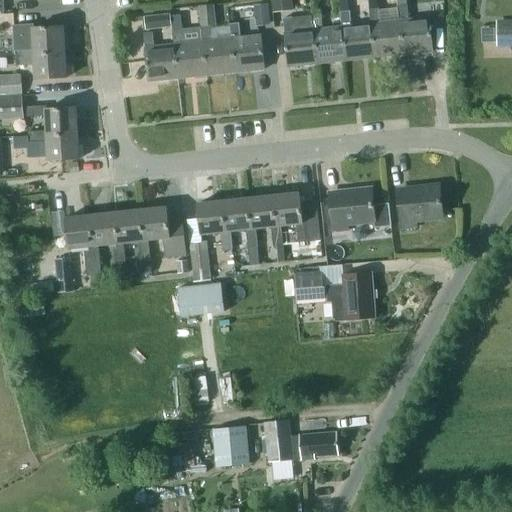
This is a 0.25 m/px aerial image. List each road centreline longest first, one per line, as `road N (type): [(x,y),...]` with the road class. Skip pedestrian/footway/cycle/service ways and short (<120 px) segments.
road 1 (residential): [(511,182),(484,157),(444,139),(148,167),(126,155),(116,137),(101,0)]
road 2 (residential): [(335,511),(416,349),(511,193)]
